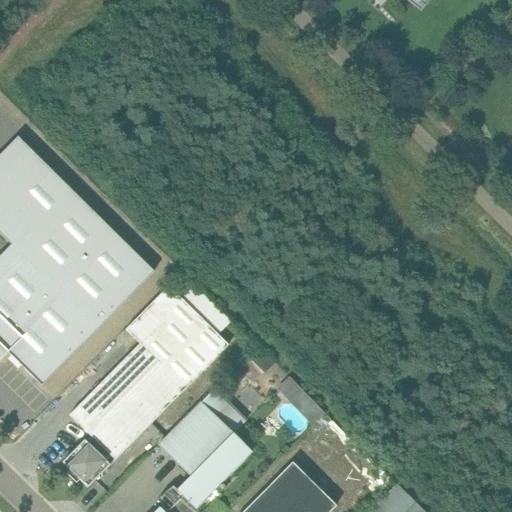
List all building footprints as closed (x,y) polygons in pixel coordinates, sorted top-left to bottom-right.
[(0,154),(0,235),(10,245),(0,255),(0,359),(7,352),(41,386),(153,272),(17,137),(0,154)] [(167,286),(124,330),(139,344),(73,410),(73,420),(90,437),(85,442),(84,440),(61,462),(87,488),(227,345),(167,286)] [(257,347),(250,355),(266,371),(274,364),(257,347)] [(291,378),(279,389),(286,398),(298,386),(291,378)] [(200,402),(157,446),(189,477),(177,489),(173,486),(170,487),(168,489),(165,491),(163,493),(159,497),(157,499),(155,502),(154,505),(157,509),(154,511),(167,511),(182,497),(195,509),(251,452),(233,434),(247,421),(215,389),(201,403),(200,402)] [(329,511),(335,506),(291,462),(242,511),(329,511)]
